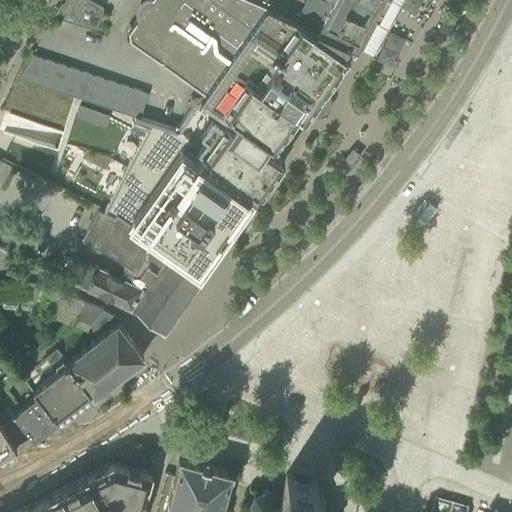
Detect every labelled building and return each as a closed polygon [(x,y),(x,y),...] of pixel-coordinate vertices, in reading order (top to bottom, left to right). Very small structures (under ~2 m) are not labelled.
[(61,0),(51,18),(52,19),(53,15),(96,29),(103,8),(89,0),(61,0)] [(356,46),(284,12),(259,0),(141,0),(135,10),(137,18),(128,30),(129,38),(205,91),(197,102),(190,97),(191,107),(177,126),(189,136),(251,189),(253,186),(260,191),(283,159),(268,148),(273,140),(275,142),(296,112),(305,118),(349,56),(347,54),(350,49),(353,50),(356,46)] [(387,28),(365,17),(333,0),(259,0),(284,12),(356,46),(373,53),(387,28)] [(333,0),(365,17),(369,19),(387,28),(400,3),(395,0),(333,0)] [(378,58),(392,63),(401,35),(386,31),(378,58)] [(34,82),(42,57),(32,53),(33,52),(32,52),(18,76),(25,79),(34,82)] [(47,86),(55,61),(42,57),(34,82),(47,86)] [(60,90),(68,65),(55,61),(47,86),(49,87),(60,90)] [(72,94),(81,69),(68,65),(60,90),(72,94)] [(85,99),(93,74),(81,69),(72,94),(85,99)] [(98,103),(106,78),(93,74),(85,99),(98,103)] [(111,107),(119,82),(106,78),(98,103),(111,107)] [(123,111),(132,86),(119,82),(111,107),(115,109),(123,111)] [(141,111),(148,92),(132,86),(123,111),(140,116),(141,111)] [(72,104),(50,171),(74,178),(110,198),(103,210),(115,216),(116,214),(129,221),(197,271),(198,272),(199,270),(198,269),(224,232),(225,234),(226,232),(222,229),(251,189),(189,136),(175,128),(150,120),(150,121),(148,125),(147,126),(142,135),(101,114),(72,104)] [(352,148),(343,158),(351,165),(360,155),(352,148)] [(182,301),(201,274),(197,271),(129,221),(116,214),(115,216),(103,210),(98,207),(82,238),(114,255),(127,264),(119,276),(87,261),(76,280),(130,306),(163,329),(182,301)] [(92,393),(118,374),(143,354),(115,324),(119,317),(95,303),(50,286),(47,285),(40,283),(25,281),(15,281),(0,282),(0,326),(7,321),(0,311),(0,294),(38,298),(44,300),(44,302),(36,300),(21,299),(20,309),(35,310),(35,311),(76,326),(79,319),(91,324),(93,328),(92,329),(96,336),(91,340),(67,359),(92,392),(92,393)] [(92,392),(67,359),(56,346),(21,373),(56,418),(57,419),(92,392)] [(56,418),(21,373),(4,351),(0,353),(0,393),(33,436),(56,418)] [(0,455),(16,446),(0,421),(0,455)] [(220,511),(227,490),(228,483),(232,470),(231,470),(230,470),(178,456),(177,457),(177,458),(173,475),(162,511),(220,511)] [(139,511),(150,472),(138,468),(137,468),(128,465),(127,465),(112,461),(103,465),(102,466),(94,470),(74,480),(73,481),(67,484),(66,484),(48,494),(48,495),(32,504),(31,503),(12,511),(139,511)] [(334,511),(329,505),(320,505),(322,497),(320,497),(321,496),(322,495),(322,494),(323,492),(322,491),(322,490),(321,489),(320,488),(319,487),(318,487),(317,487),(315,488),(317,481),(286,473),(281,491),(272,489),(271,492),(263,487),(254,491),(249,500),(252,508),(251,511),(334,511)]
